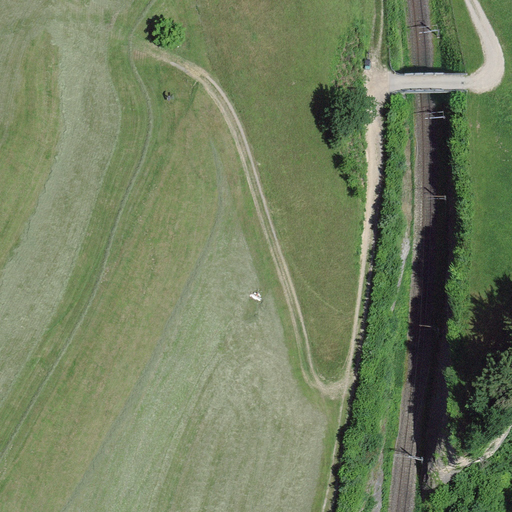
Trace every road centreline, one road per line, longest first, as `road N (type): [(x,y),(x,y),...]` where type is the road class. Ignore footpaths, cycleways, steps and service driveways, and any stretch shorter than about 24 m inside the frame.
road 1 (trunk): [(48,0),(81,253),(132,511)]
road 2 (track): [(350,383),(329,388),(311,377),(240,135),(209,82),(74,0)]
road 3 (track): [(380,83),(368,268),(327,511)]
road 4 (track): [(472,0),(495,56),(486,80),(380,83)]
